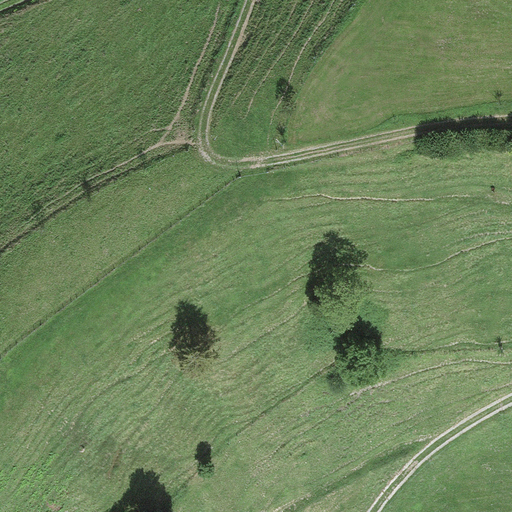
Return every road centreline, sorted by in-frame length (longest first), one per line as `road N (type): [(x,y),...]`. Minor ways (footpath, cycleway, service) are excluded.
road 1 (track): [(511,117),(270,161),(216,159),(206,151),(204,122),(249,0)]
road 2 (track): [(375,511),(434,448),(511,397)]
